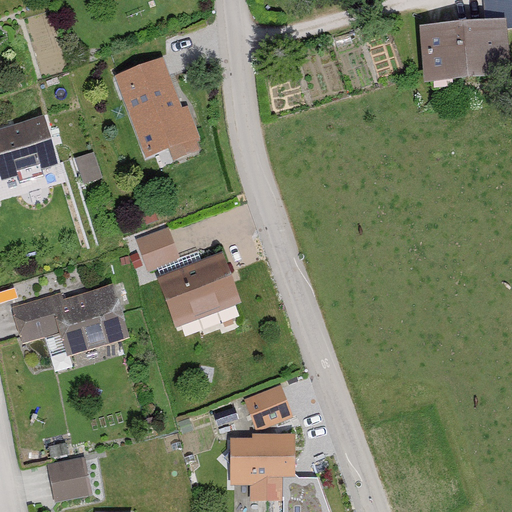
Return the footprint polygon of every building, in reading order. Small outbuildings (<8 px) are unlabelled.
[(511,0),(481,0),(484,25),(502,23),(503,34),(511,33),(511,0)] [(502,23),(484,25),(418,30),(422,86),(506,80),(503,34),(502,23)] [(161,63),(114,80),(143,159),(167,150),(171,161),(196,151),(193,143),(198,141),(187,109),(179,112),(161,63)] [(54,165),(39,121),(0,133),(0,178),(1,183),(54,165)] [(99,181),(91,156),(73,161),(81,187),(99,181)] [(134,245),(149,278),(180,265),(165,232),(134,245)] [(218,259),(155,282),(175,333),(237,310),(229,288),(239,284),(231,265),(222,269),(218,259)] [(107,290),(61,306),(58,299),(12,314),(23,349),(57,338),(65,362),(125,342),(107,290)] [(277,392),(243,407),(255,436),(289,421),(277,392)] [(249,444),(229,444),(228,490),(246,490),(246,504),(272,505),(273,480),(291,481),(292,439),(249,438),(249,444)] [(81,463),(46,470),(53,507),(88,500),(81,463)]
